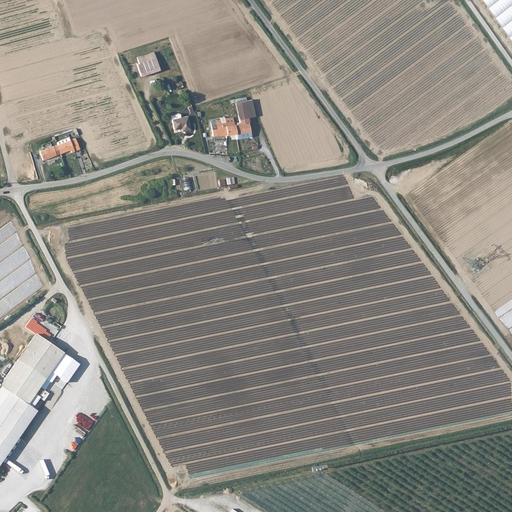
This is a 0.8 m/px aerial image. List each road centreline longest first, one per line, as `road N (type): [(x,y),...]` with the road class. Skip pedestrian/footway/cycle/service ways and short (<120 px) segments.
road 1 (unclassified): [(16,193),(170,150),(259,178),(371,166)]
road 2 (track): [(16,193),(161,483),(160,511)]
road 3 (track): [(371,166),(511,358)]
road 4 (unclassified): [(249,0),(371,166)]
road 5 (unknown): [(0,499),(90,340)]
road 6 (unclassified): [(371,166),(511,112)]
